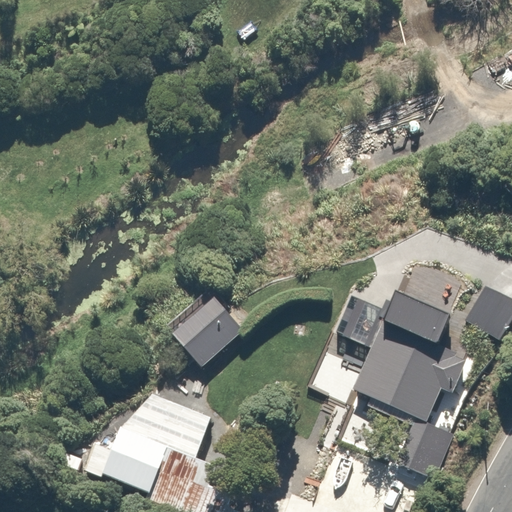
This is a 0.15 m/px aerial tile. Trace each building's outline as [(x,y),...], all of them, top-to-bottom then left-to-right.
[(248,333),(210,295),(170,335),(208,374),(248,333)] [(342,352),(369,362),(357,396),(430,423),(455,357),(387,332),(394,312),(362,300),(342,352)] [(356,374),(327,363),(316,389),(345,401),(356,374)] [(197,393),(167,384),(161,406),(191,415),(197,393)] [(149,497),(146,504),(167,511),(259,511),(260,511),(170,479),(179,451),(126,432),(108,483),(149,497)]
